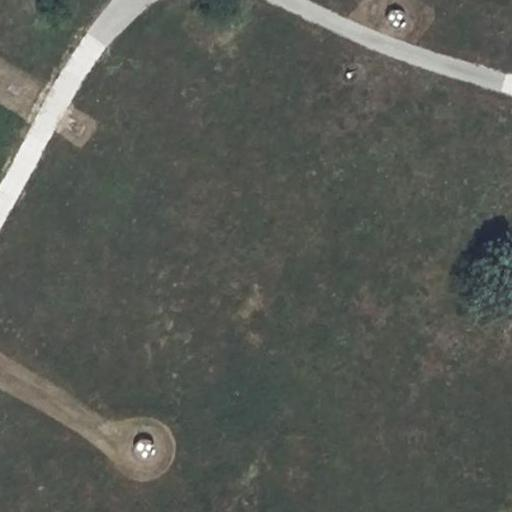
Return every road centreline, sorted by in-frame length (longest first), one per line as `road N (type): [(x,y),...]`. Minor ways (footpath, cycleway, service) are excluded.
road 1 (track): [(282,0),(389,46),(511,84)]
road 2 (track): [(0,204),(75,63),(131,0)]
